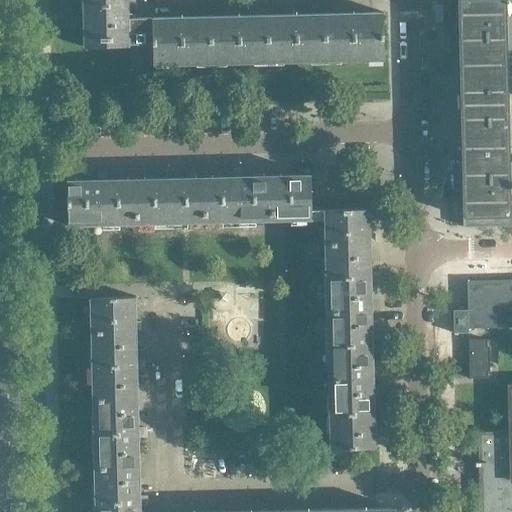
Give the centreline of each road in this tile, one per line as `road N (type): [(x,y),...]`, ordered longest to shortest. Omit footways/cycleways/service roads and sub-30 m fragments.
road 1 (secondary): [(10,511),(0,50)]
road 2 (residential): [(420,483),(170,488),(166,299)]
road 3 (residential): [(72,149),(305,143),(323,133),(410,131)]
road 4 (residential): [(420,483),(415,251)]
road 5 (residential): [(410,131),(408,0)]
road 6 (residential): [(415,251),(410,131)]
